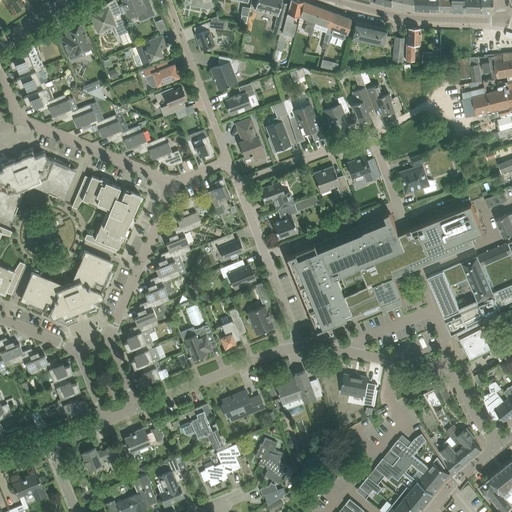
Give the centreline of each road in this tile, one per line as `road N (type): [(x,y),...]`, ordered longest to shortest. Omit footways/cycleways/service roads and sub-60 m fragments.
road 1 (residential): [(302,348),(443,371),(462,383),(497,446)]
road 2 (residential): [(136,409),(302,348)]
road 3 (residential): [(302,348),(237,184)]
road 4 (residential): [(229,162),(168,0)]
road 5 (residential): [(503,20),(402,16),(334,0)]
road 6 (residential): [(172,183),(109,337)]
road 7 (residential): [(20,118),(172,183)]
road 8 (residential): [(237,184),(372,134)]
